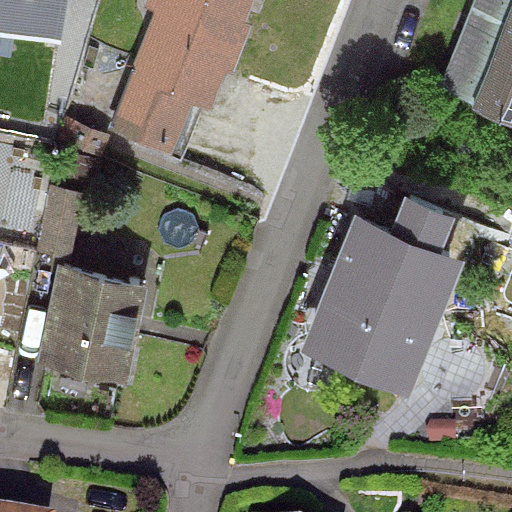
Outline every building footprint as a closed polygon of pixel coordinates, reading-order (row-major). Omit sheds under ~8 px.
[(72,0),(0,0),(0,19),(70,28),(72,0)] [(152,0),(106,120),(189,152),(247,0),(152,0)] [(511,105),(511,0),(477,0),(447,81),(511,105)] [(40,249),(73,255),(85,195),(52,189),(40,249)] [(460,244),(360,204),(310,328),(411,368),(460,244)] [(149,283),(57,263),(32,376),(125,396),(149,283)]
